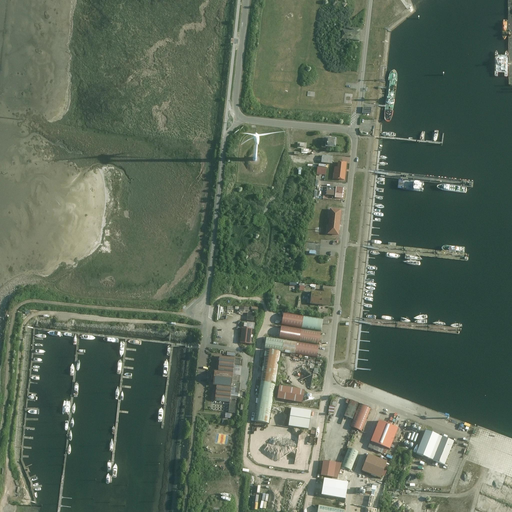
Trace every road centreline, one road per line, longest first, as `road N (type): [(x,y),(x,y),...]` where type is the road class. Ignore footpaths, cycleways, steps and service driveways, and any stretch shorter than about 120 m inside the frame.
road 1 (track): [(4,511),(25,321),(40,313),(203,328)]
road 2 (track): [(0,421),(11,325),(29,300),(200,308)]
road 3 (unclassified): [(354,130),(327,382)]
road 4 (unclassified): [(242,117),(224,137),(200,308)]
road 5 (unclassified): [(327,382),(470,437)]
road 6 (unclassified): [(354,130),(370,0)]
road 7 (unclassified): [(327,382),(307,511)]
road 8 (unclassified): [(247,0),(235,107),(242,117)]
